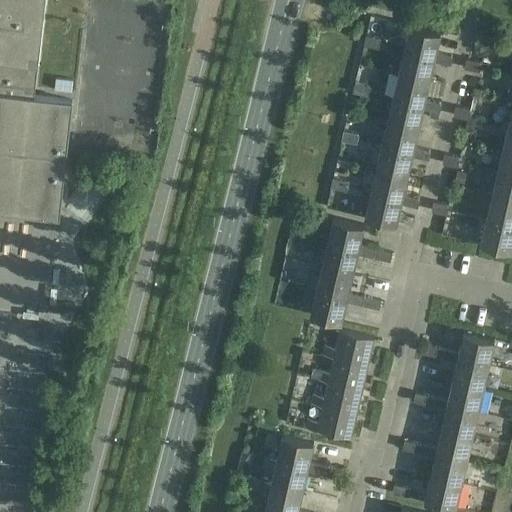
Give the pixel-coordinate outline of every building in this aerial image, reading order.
[(38,61),(45,0),(0,0),(0,208),(59,215),(72,99),(34,94),(37,61),(38,61)] [(435,54),(436,50),(440,29),(409,22),(404,47),(435,54)] [(378,46),(381,37),(365,33),(363,43),(378,46)] [(435,54),(404,47),(398,71),(429,78),(434,59),(450,63),(452,54),(436,50),(435,54)] [(478,69),(481,59),(466,56),(464,65),(478,69)] [(424,102),(425,97),(429,78),(398,71),(393,95),(424,102)] [(367,94),(370,84),(354,81),(352,90),(367,94)] [(424,102),(393,95),(387,119),(418,126),(423,106),(439,110),(441,101),(425,97),(424,102)] [(468,116),(470,107),(455,103),(453,113),(468,116)] [(413,150),(414,145),(418,126),(387,119),(382,142),(413,150)] [(511,122),(508,122),(503,146),(511,147),(511,122)] [(356,142),(359,132),(343,128),(341,138),(356,142)] [(413,150),(382,142),(376,166),(407,173),(412,154),(428,158),(430,148),(414,145),(413,150)] [(511,172),(511,147),(503,146),(497,169),(511,172)] [(457,164),(459,154),(444,151),(442,160),(457,164)] [(402,197),(403,192),(407,173),(376,166),(371,190),(402,197)] [(511,172),(497,169),(492,193),(511,197),(511,172)] [(345,189),(348,180),(332,176),(330,186),(345,189)] [(402,197),(371,190),(365,215),(396,222),(401,201),(417,205),(419,196),(403,192),(402,197)] [(511,222),(511,197),(492,193),(486,217),(511,222)] [(446,211),(448,202),(433,199),(431,208),(446,211)] [(358,247),(359,243),(363,223),(332,216),(327,240),(358,247)] [(511,222),(486,217),(481,242),(511,249),(511,243),(511,222)] [(358,247),(327,240),(321,264),(352,271),(357,251),(373,255),(375,247),(359,243),(358,247)] [(375,247),(373,255),(390,259),(392,250),(375,247)] [(347,294),(348,290),(352,271),(321,264),(316,287),(347,294)] [(347,294),(316,287),(310,312),(341,319),(346,299),(362,302),(364,294),(348,290),(347,294)] [(364,294),(362,302),(379,306),(381,298),(364,294)] [(333,352),(367,360),(373,335),(339,327),(335,345),(324,342),(321,353),(333,355),(333,352)] [(459,350),(457,354),(489,362),(494,337),(463,330),(459,350)] [(440,355),(442,346),(426,343),(424,352),(440,355)] [(483,385),(489,362),(457,354),(459,350),(442,346),(440,355),(456,359),(452,378),(483,385)] [(362,385),(367,360),(333,352),(333,355),(329,370),(318,367),(316,377),(327,380),(327,377),(362,385)] [(356,409),(362,385),(327,377),(327,380),(323,394),(313,392),(310,401),(321,404),(322,401),(356,409)] [(447,398),(446,402),(478,409),(483,385),(452,378),(447,398)] [(429,402),(431,394),(415,390),(413,399),(429,402)] [(472,433),(478,409),(446,402),(447,398),(431,394),(429,402),(446,406),(441,426),(472,433)] [(351,434),(356,409),(322,401),(321,404),(318,419),(307,416),(305,426),(316,428),(316,427),(351,434)] [(437,445),(436,450),(467,457),(472,433),(441,426),(437,445)] [(307,465),(308,460),(313,440),(282,433),(276,458),(307,465)] [(418,450),(420,442),(404,438),(402,447),(418,450)] [(461,481),(467,457),(436,450),(437,445),(420,442),(418,450),(435,454),(430,473),(461,481)] [(307,465),(276,458),(270,481),(302,488),(307,469),(323,472),(325,464),(308,460),(307,465)] [(325,464),(323,472),(339,476),(341,468),(325,464)] [(456,505),(461,481),(430,473),(424,498),(456,505)] [(295,511),(296,511),(298,507),(302,488),(270,481),(265,505),(295,511)] [(409,495),(411,486),(394,482),(392,490),(409,495)]
